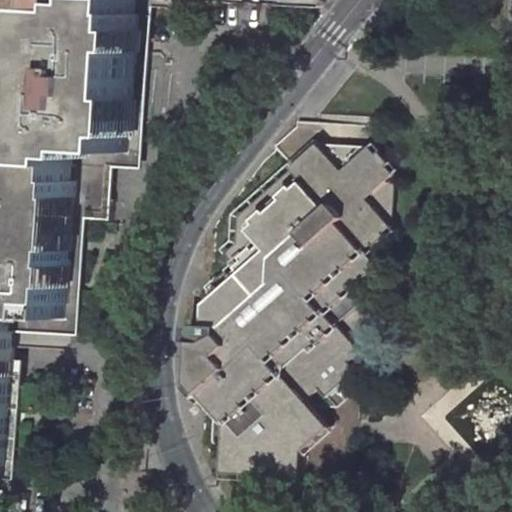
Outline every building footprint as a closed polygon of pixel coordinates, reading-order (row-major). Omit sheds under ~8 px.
[(139,14),(139,0),(100,0),(100,15),(82,14),(83,11),(47,9),(46,25),(43,25),(40,79),(46,79),(43,131),(38,131),(37,147),(39,147),(38,164),(77,166),(78,146),(93,146),(93,150),(131,153),(132,137),(134,137),(135,120),(133,120),(134,100),(136,100),(139,52),(137,51),(138,31),(141,31),(141,14),(139,14)] [(142,0),(158,4),(324,12),(332,0),(142,0)] [(398,172),(375,147),(322,144),(242,217),(240,243),(228,254),(240,267),(213,291),(219,298),(212,304),(212,315),(211,325),(204,325),(192,324),(191,341),(187,345),(186,374),(196,375),(196,383),(192,387),(202,398),(207,395),(217,385),(241,412),(231,421),(229,423),(228,438),(251,439),(251,446),(261,447),(261,458),(278,476),(306,478),(307,451),(280,421),(307,397),(309,399),(321,389),(330,398),(360,370),(352,361),(363,352),(339,324),(366,300),(355,287),(381,263),(369,251),(395,228),(398,172)] [(0,331),(13,333),(15,309),(30,310),(29,317),(68,319),(69,304),(72,304),(73,287),(67,287),(68,267),(74,267),(75,234),(70,234),(72,198),(77,198),(78,182),(76,181),(77,166),(38,164),(37,186),(22,185),(22,178),(0,177),(0,331)] [(0,479),(7,480),(10,432),(13,377),(5,376),(6,362),(12,363),(13,333),(0,331),(0,479)] [(241,412),(217,385),(207,395),(231,421),(241,412)] [(309,399),(307,397),(280,421),(307,451),(334,426),(309,399)] [(251,439),(228,438),(226,473),(253,474),(278,476),(261,458),(261,447),(251,446),(251,439)]
